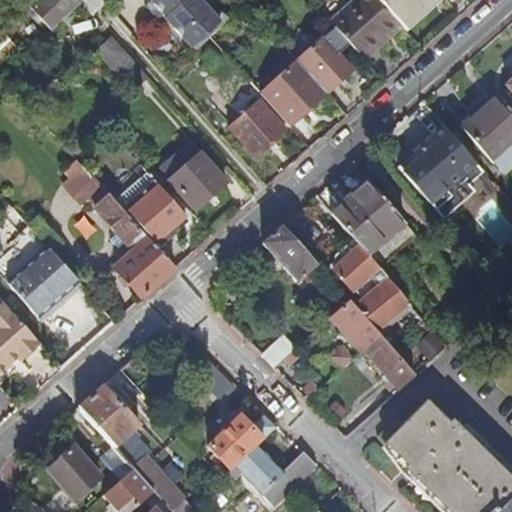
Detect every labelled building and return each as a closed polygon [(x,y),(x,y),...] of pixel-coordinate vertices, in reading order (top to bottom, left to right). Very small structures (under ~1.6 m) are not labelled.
[(81,8),(73,0),(45,0),(28,15),(34,22),(38,19),(52,34),(81,8)] [(77,0),(73,0),(81,8),(83,7),(77,0)] [(98,13),(86,0),(77,0),(83,7),(93,17),(98,13)] [(104,8),(97,0),(86,0),(98,13),(104,8)] [(195,49),(199,54),(212,42),(224,30),(230,25),(224,18),(219,22),(198,0),(158,0),(153,5),(167,21),(166,22),(192,51),(195,49)] [(351,46),(362,59),(387,37),(389,40),(402,28),(376,0),(361,0),(333,26),(337,31),(351,46)] [(448,0),(376,0),(402,28),(408,36),(448,0)] [(148,50),(168,44),(163,26),(143,32),(148,50)] [(212,42),(250,84),(262,73),(224,30),(212,42)] [(325,42),(339,57),(351,46),(337,31),(325,42)] [(0,60),(14,49),(4,37),(0,39),(0,60)] [(113,40),(98,53),(135,94),(149,80),(113,40)] [(296,61),(329,98),(355,75),(339,57),(325,42),(305,60),(301,56),(296,61)] [(293,131),(329,98),(296,61),(291,66),(295,69),(263,98),(293,131)] [(511,152),(511,110),(499,95),(461,129),(495,168),(511,152)] [(288,134),(262,106),(232,132),(258,161),(288,134)] [(477,167),(445,130),(414,158),(419,163),(404,177),(445,223),(476,195),(471,188),(463,180),(477,167)] [(159,166),(167,179),(200,158),(192,144),(159,166)] [(228,187),(201,158),(171,185),(197,214),(228,187)] [(419,163),(414,158),(399,171),(404,177),(419,163)] [(80,168),(76,163),(64,174),(68,179),(80,168)] [(485,175),(477,167),(463,180),(471,188),(485,175)] [(114,269),(140,298),(173,270),(80,168),(68,179),(60,187),(80,208),(88,201),(94,208),(93,209),(126,245),(127,244),(134,252),(114,269)] [(159,248),(189,222),(148,177),(119,204),(159,248)] [(370,185),(333,218),(362,250),(378,267),(414,235),(370,185)] [(25,230),(0,252),(0,270),(13,284),(46,253),(25,230)] [(283,231),(264,248),(298,286),(316,269),(283,231)] [(378,267),(362,250),(335,274),(354,295),(356,293),(359,290),(371,279),(382,291),(375,297),(395,319),(411,305),(381,270),(378,267)] [(85,290),(50,251),(9,287),(41,322),(59,306),(63,310),(85,290)] [(369,302),(375,297),(382,291),(371,279),(359,290),(369,302)] [(367,305),(356,314),(376,336),(395,319),(375,297),(369,302),(359,290),(356,293),(367,305)] [(0,377),(18,361),(22,365),(41,348),(4,306),(0,309),(0,377)] [(361,355),(364,353),(379,339),(376,336),(356,314),(349,306),(332,322),(361,355)] [(429,332),(419,344),(433,355),(442,344),(429,332)] [(387,386),(396,397),(415,380),(379,339),(364,353),(391,383),(387,386)] [(265,360),(277,374),(299,353),(286,340),(265,360)] [(310,383),(320,394),(354,362),(345,350),(310,383)] [(247,401),(206,361),(196,371),(225,400),(228,397),(239,408),(247,401)] [(103,391),(79,412),(117,453),(127,442),(140,430),(103,391)] [(511,511),(511,479),(453,422),(449,425),(427,403),(385,446),(407,468),(405,471),(407,473),(412,466),(421,475),(416,480),(448,511),(511,511)] [(220,462),(233,475),(236,471),(258,450),(278,431),(267,420),(255,433),(242,420),(210,451),(217,458),(212,462),(215,465),(220,462)] [(127,442),(117,453),(134,472),(145,462),(127,442)] [(258,450),(236,471),(273,507),(314,466),(304,456),(284,475),(258,450)] [(100,484),(72,454),(47,478),(76,507),(100,484)] [(136,474),(157,496),(172,511),(177,511),(185,503),(151,466),(157,461),(151,456),(145,462),(134,472),(136,474)] [(108,511),(138,511),(157,496),(136,474),(122,486),(106,500),(113,508),(108,511)]
